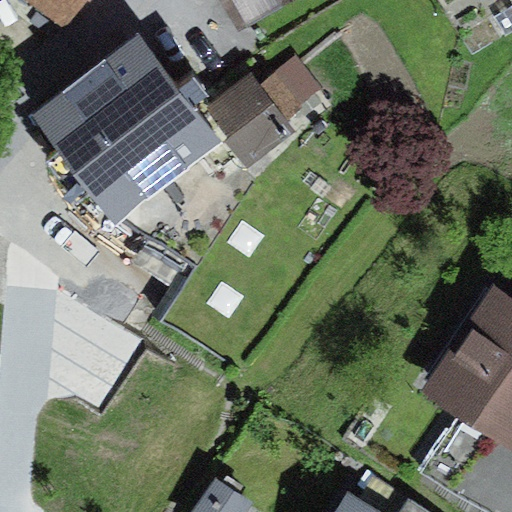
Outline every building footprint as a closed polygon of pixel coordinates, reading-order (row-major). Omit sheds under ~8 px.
[(93,0),(19,0),(70,34),(93,0)] [(224,0),(241,33),(304,0),(224,0)] [(200,118),(146,44),(36,124),(113,228),(123,221),(202,163),(223,191),(243,176),(294,139),(251,81),(200,118)] [(202,163),(123,221),(196,266),(162,323),(245,375),(337,240),(243,176),(223,191),(202,163)] [(511,302),(494,290),(423,395),(511,455),(511,302)] [(247,511),(252,505),(218,482),(197,511),(247,511)] [(375,511),(348,495),(338,511),(375,511)] [(428,511),(409,500),(402,511),(428,511)]
